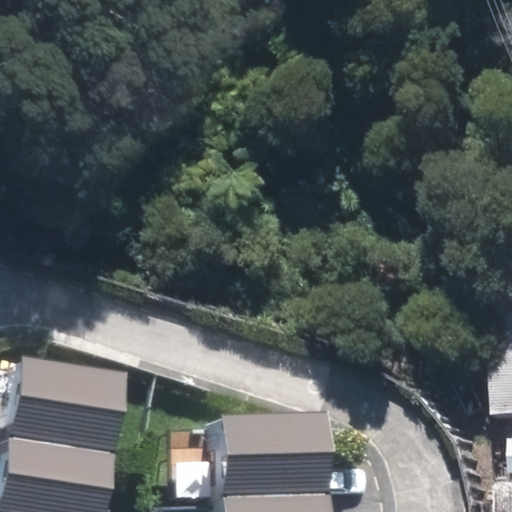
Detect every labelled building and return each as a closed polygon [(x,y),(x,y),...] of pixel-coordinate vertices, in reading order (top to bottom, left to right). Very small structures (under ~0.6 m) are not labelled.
[(511,256),(504,256),(502,413),(511,412),(511,256)] [(122,368),(18,354),(7,433),(111,448),(122,368)] [(319,413),(215,416),(218,489),(322,486),(319,413)] [(10,511),(101,511),(111,448),(7,433),(0,480),(0,510),(9,511),(10,511)] [(322,511),(322,486),(218,489),(218,511),(322,511)]
